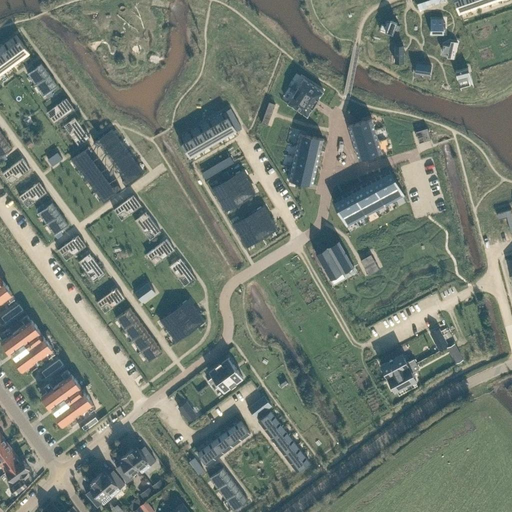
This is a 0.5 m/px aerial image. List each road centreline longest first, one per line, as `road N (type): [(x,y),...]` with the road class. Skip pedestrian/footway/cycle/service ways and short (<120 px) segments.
road 1 (unclassified): [(291,511),(426,408),(511,364)]
road 2 (residential): [(146,406),(0,204)]
road 3 (residential): [(300,239),(229,286),(224,344),(157,397)]
road 4 (residential): [(372,341),(495,277)]
road 5 (residential): [(157,397),(193,442),(257,394)]
road 6 (residential): [(240,135),(300,239)]
